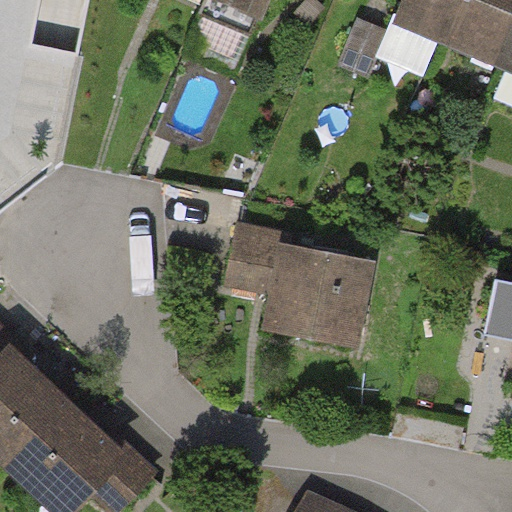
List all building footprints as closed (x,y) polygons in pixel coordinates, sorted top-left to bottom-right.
[(218,0),(261,18),(268,0),(218,0)] [(448,38),(463,0),(409,0),(402,19),(448,38)] [(511,0),(463,0),(448,38),(498,59),(511,24),(511,0)] [(511,24),(498,59),(510,64),(495,99),(511,106),(511,24)] [(342,348),(354,263),(264,250),(265,239),(234,235),(226,288),(256,292),(249,335),(342,348)] [(511,294),(492,290),(480,343),(511,350),(511,294)] [(0,448),(14,461),(65,406),(8,353),(15,345),(0,331),(0,448)] [(65,406),(14,461),(68,511),(73,511),(94,490),(117,511),(153,473),(129,451),(122,458),(65,406)] [(340,511),(306,497),(298,511),(340,511)]
